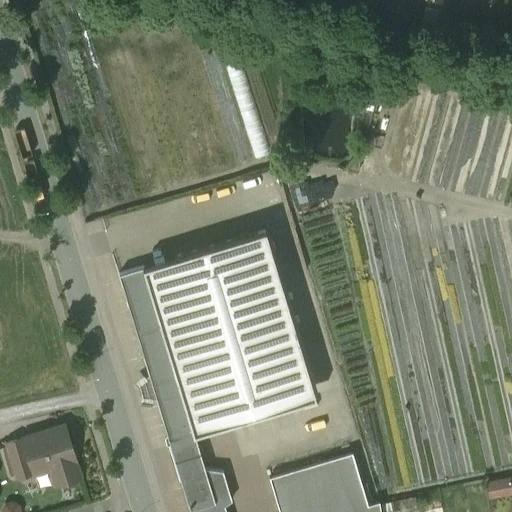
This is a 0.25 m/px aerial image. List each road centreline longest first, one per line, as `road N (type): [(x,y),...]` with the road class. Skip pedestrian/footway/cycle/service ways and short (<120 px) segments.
road 1 (tertiary): [(106,387),(0,44)]
road 2 (residential): [(378,41),(205,0)]
road 3 (residential): [(511,73),(378,41)]
road 4 (tertiary): [(144,511),(106,387)]
